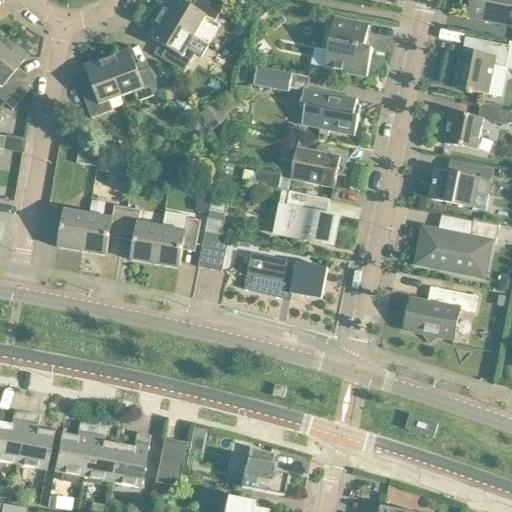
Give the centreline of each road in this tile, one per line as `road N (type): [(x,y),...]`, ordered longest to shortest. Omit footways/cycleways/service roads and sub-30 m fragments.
road 1 (residential): [(354,373),(427,0)]
road 2 (tertiary): [(354,373),(14,294)]
road 3 (tertiary): [(0,354),(231,399),(340,431)]
road 4 (residential): [(14,294),(63,16)]
road 5 (tertiary): [(340,431),(511,489)]
road 6 (tertiary): [(511,426),(354,373)]
